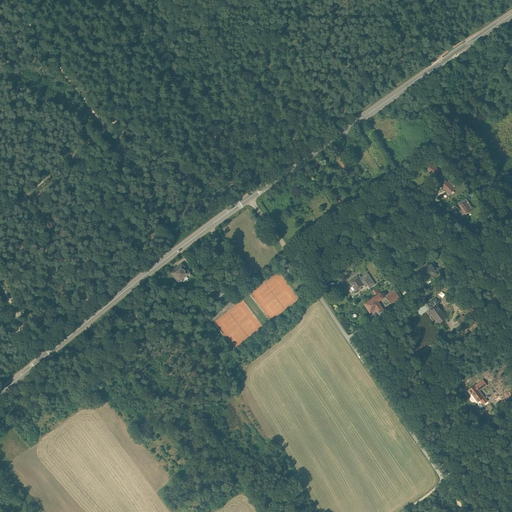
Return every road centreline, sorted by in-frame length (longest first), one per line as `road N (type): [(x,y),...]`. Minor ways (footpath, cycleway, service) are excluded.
road 1 (unclassified): [(466,511),(253,196)]
road 2 (secondary): [(0,392),(253,196)]
road 3 (secondary): [(253,196),(511,14)]
